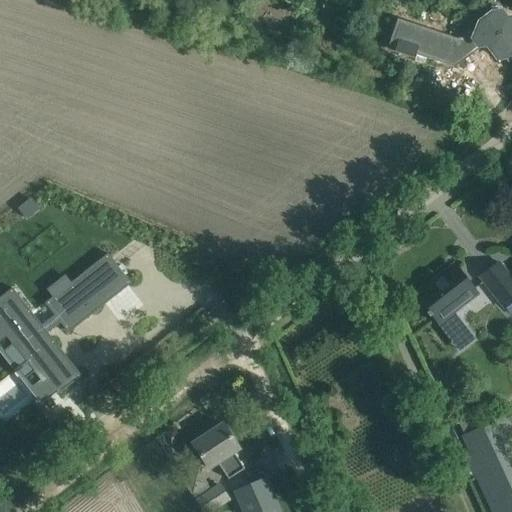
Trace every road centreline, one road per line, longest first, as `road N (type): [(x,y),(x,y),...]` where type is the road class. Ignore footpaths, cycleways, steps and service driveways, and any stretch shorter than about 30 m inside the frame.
road 1 (unclassified): [(159,417),(511,142)]
road 2 (track): [(244,350),(318,511)]
road 3 (track): [(33,511),(159,417)]
